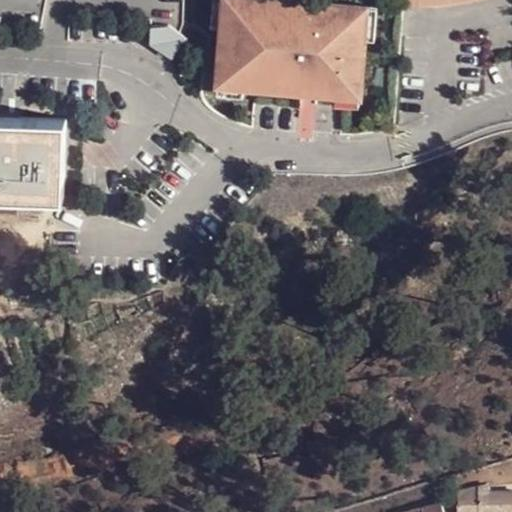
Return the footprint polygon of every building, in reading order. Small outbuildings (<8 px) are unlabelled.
[(228,27),(230,0),(219,0),(217,26),(228,27)] [(291,0),(288,0),(230,0),(228,27),(223,84),(249,86),(283,89),(284,77),(308,79),(308,86),(322,87),(322,92),(338,94),(365,96),(369,39),(372,7),(329,3),(328,7),(315,7),(314,14),(291,12),(291,0)] [(315,2),(291,0),(291,12),(314,14),(315,7),(315,2)] [(403,0),(403,6),(420,8),(468,3),(479,0),(403,0)] [(383,8),(372,7),(369,39),(380,39),(383,8)] [(149,45),(178,47),(179,33),(150,31),(149,45)] [(283,89),(322,92),(322,87),(308,86),(308,79),(284,77),(283,89)] [(249,97),(249,86),(223,84),(222,95),(249,97)] [(365,96),(338,94),(337,104),(364,106),(365,96)] [(0,120),(0,193),(55,196),(69,196),(71,141),(72,124),(0,120)] [(477,485),(455,491),(455,499),(476,492),(478,492),(477,485)] [(455,499),(454,511),(511,511),(511,491),(478,492),(476,492),(455,499)] [(443,511),(439,497),(396,510),(396,511),(443,511)]
